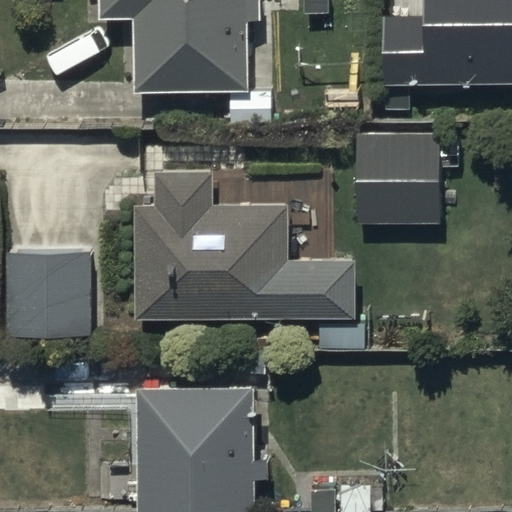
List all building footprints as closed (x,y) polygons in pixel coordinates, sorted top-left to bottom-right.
[(97,0),(98,14),(132,14),(132,85),(250,85),(250,21),(259,21),(259,0),(97,0)] [(511,0),(431,0),(431,6),(389,7),(391,76),(511,72),(511,0)] [(358,133),(358,219),(441,219),(441,132),(358,133)] [(155,169),(155,201),(135,201),(135,315),(355,315),(355,253),(289,253),(289,201),(213,201),(213,168),(155,169)] [(94,249),(9,250),(10,335),(95,334),(94,249)] [(116,509),(116,511),(257,511),(257,476),(268,476),(268,456),(254,456),(254,389),(134,389),(134,508),(116,509)]
